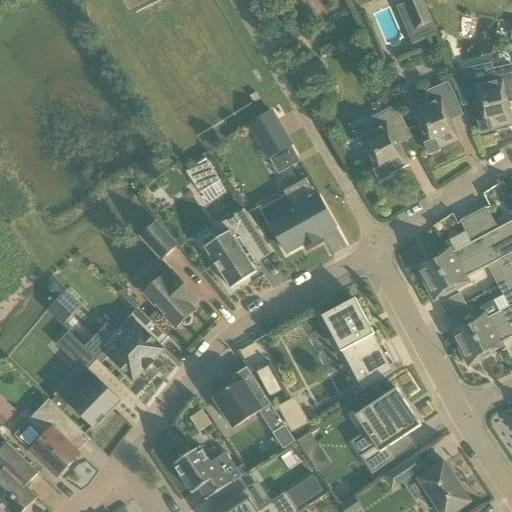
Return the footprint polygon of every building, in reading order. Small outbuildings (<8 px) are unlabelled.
[(415,30),(432,23),(422,0),(413,0),(408,2),(404,4),(415,30)] [(298,67),(299,74),(300,84),(314,82),(311,62),(298,64),(298,67)] [(511,100),(511,66),(492,71),(489,82),(475,85),(471,70),(456,73),(464,105),(477,101),(482,121),(479,122),(481,134),(493,131),(493,128),(511,123),(511,118),(508,101),(511,100)] [(430,155),(441,151),(439,148),(459,139),(450,119),(461,114),(448,84),(429,92),(428,104),(414,110),(428,143),(425,144),(430,155)] [(380,182),(391,176),(389,173),(408,163),(398,144),(411,137),(395,108),(374,119),(374,130),(358,139),(380,182)] [(272,112),(250,124),(270,159),(292,146),(287,138),(277,121),(272,112)] [(187,171),(201,193),(221,180),(207,158),(187,171)] [(316,197),(306,180),(284,192),(286,196),(294,209),(270,223),(287,254),(304,245),(306,248),(320,240),(318,237),(336,227),(319,195),(316,197)] [(257,264),(273,253),(245,210),(219,226),(225,235),(204,248),(231,290),(250,278),(247,274),(255,269),(253,265),(256,263),(257,264)] [(477,228),(483,224),(477,214),(471,217),(477,228)] [(492,248),(511,237),(511,222),(488,234),(489,235),(485,237),(492,248)] [(164,259),(177,247),(155,224),(142,236),(164,259)] [(483,224),(477,228),(482,238),(454,253),(451,247),(416,266),(425,284),(492,248),(485,237),(489,235),(488,234),(483,224)] [(495,262),(500,272),(506,269),(511,279),(511,278),(511,263),(507,255),(511,252),(511,237),(492,248),(498,260),(495,262)] [(492,248),(425,284),(434,301),(469,282),(467,277),(495,262),(498,260),(492,248)] [(505,282),(511,279),(506,269),(500,272),(505,282)] [(199,299),(174,272),(166,279),(163,276),(145,293),(178,328),(183,330),(188,329),(191,325),(192,321),(192,316),(196,312),(191,307),(199,299)] [(460,349),(511,321),(511,292),(511,293),(505,282),(499,286),(504,296),(481,308),(484,313),(451,331),(460,349)] [(380,346),(374,335),(375,334),(356,299),(323,317),(333,336),(334,336),(362,390),(376,382),(362,355),(380,346)] [(63,324),(72,315),(58,301),(49,310),(63,324)] [(147,370),(154,363),(153,361),(164,350),(160,347),(169,338),(139,308),(114,333),(121,340),(107,354),(134,381),(145,369),(147,370)] [(511,321),(460,349),(470,366),(504,348),(501,343),(511,337),(511,321)] [(98,360),(69,332),(57,345),(86,373),(98,360)] [(269,363),(256,373),(272,398),(286,389),(269,363)] [(260,412),(271,404),(247,368),(233,377),(238,383),(215,398),(235,429),(260,412)] [(122,402),(97,378),(70,406),(95,430),(122,402)] [(398,388),(357,415),(378,446),(362,456),(374,473),(397,458),(389,447),(423,425),(398,388)] [(279,403),(289,431),(308,425),(297,397),(279,403)] [(64,476),(70,470),(69,467),(80,454),(74,448),(86,435),(50,400),(29,422),(45,437),(31,451),(58,477),(60,475),(64,476)] [(273,434),(286,426),(271,404),(260,412),(273,434)] [(29,422),(15,436),(21,442),(31,451),(45,437),(29,422)] [(295,442),(286,426),(273,434),(283,449),(295,442)] [(0,505),(7,511),(29,511),(32,508),(32,504),(38,499),(26,487),(39,473),(8,443),(0,451),(0,463),(5,469),(0,474),(0,505)] [(211,463),(201,447),(192,453),(188,447),(179,454),(182,459),(173,465),(192,494),(199,489),(207,501),(232,483),(232,482),(231,483),(216,460),(211,463)] [(243,466),(237,469),(226,453),(216,460),(231,483),(232,482),(232,483),(248,473),(243,466)] [(393,489),(425,468),(416,455),(384,476),(393,489)] [(439,511),(457,511),(472,502),(445,462),(419,480),(428,493),(422,497),(431,511),(437,507),(439,511)] [(297,488),(307,502),(323,491),(314,477),(297,488)] [(343,511),(358,511),(363,509),(355,496),(340,506),(343,511)] [(297,511),(292,503),(278,511),(257,511),(250,501),(233,511),(297,511)]
